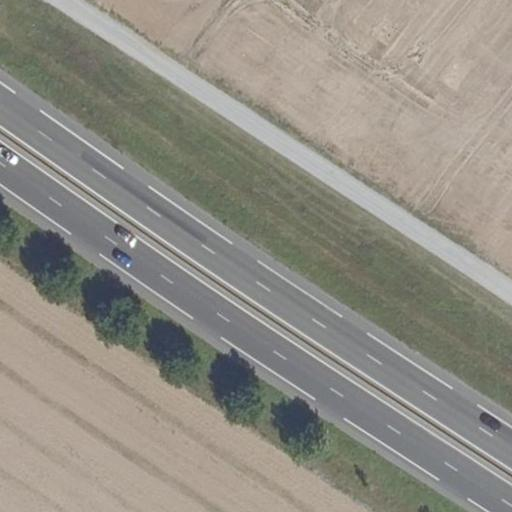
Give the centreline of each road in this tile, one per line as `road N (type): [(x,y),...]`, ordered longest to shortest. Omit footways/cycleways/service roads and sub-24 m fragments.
road 1 (trunk): [(511,447),(0,104)]
road 2 (trunk): [(0,162),(511,504)]
